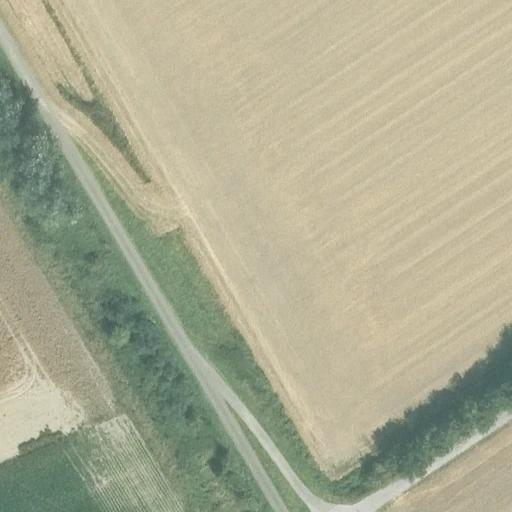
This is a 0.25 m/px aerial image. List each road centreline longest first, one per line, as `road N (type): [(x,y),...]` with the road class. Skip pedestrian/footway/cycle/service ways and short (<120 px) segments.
road 1 (unclassified): [(199,368),(0,43)]
road 2 (unclassified): [(319,511),(235,400),(199,368)]
road 3 (unclassified): [(281,511),(199,368)]
